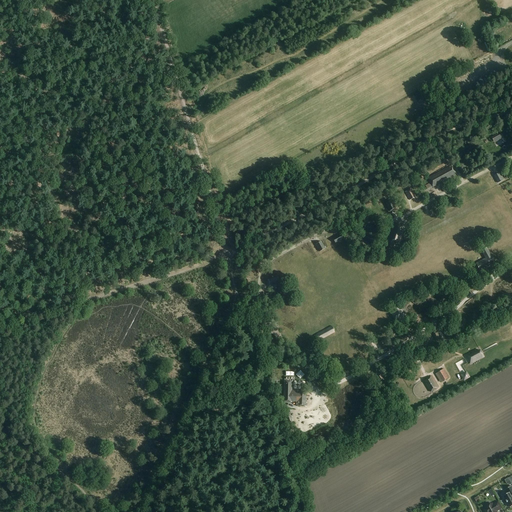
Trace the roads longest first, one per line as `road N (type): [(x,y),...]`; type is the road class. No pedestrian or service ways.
road 1 (track): [(511,110),(439,133),(227,254)]
road 2 (track): [(152,0),(227,254)]
road 3 (track): [(239,296),(136,511)]
road 4 (track): [(227,254),(0,320)]
road 5 (track): [(303,511),(239,296)]
road 6 (track): [(0,93),(163,36)]
road 7 (track): [(105,511),(0,417)]
